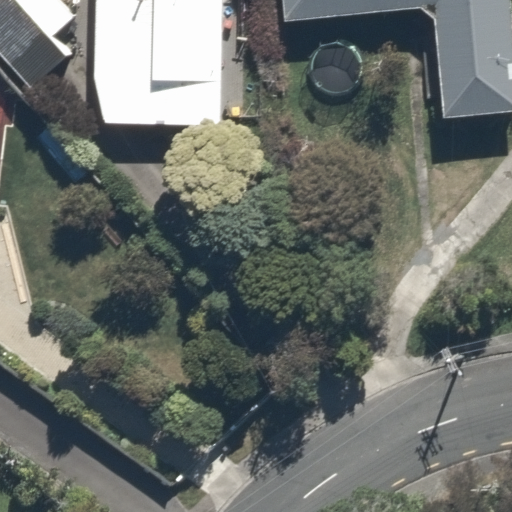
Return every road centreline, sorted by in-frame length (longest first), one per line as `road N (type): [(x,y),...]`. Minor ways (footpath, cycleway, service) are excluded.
road 1 (residential): [(300,511),(423,440),(511,419)]
road 2 (residential): [(143,511),(0,407)]
